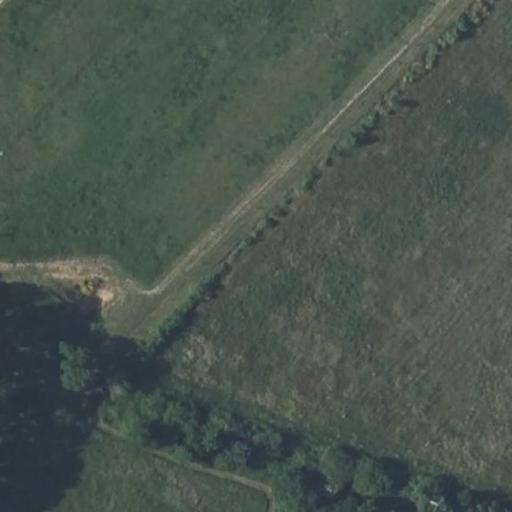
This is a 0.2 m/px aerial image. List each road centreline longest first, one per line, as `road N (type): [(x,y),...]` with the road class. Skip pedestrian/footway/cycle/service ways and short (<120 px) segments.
road 1 (track): [(511,505),(201,396),(120,357),(0,267)]
road 2 (track): [(120,357),(461,0)]
